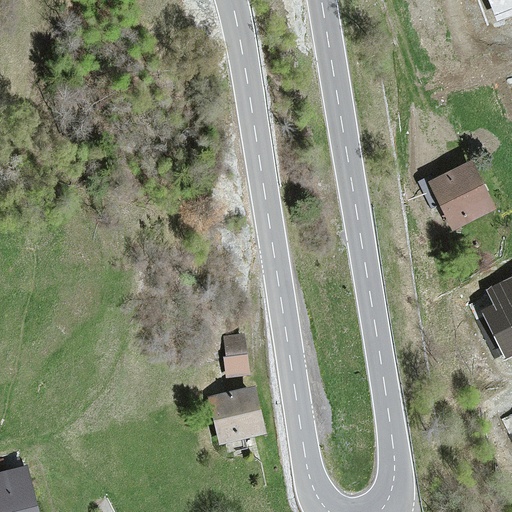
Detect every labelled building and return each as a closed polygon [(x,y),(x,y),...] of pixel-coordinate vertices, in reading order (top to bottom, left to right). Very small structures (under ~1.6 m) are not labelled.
[(511,0),(491,0),(496,15),(511,9),(511,0)] [(468,167),(424,186),(444,232),(489,213),(468,167)] [(507,353),(511,350),(511,270),(476,287),(507,353)] [(250,365),(245,330),(224,333),(229,368),(250,365)] [(249,395),(200,406),(210,452),(259,440),(249,395)] [(511,433),(511,407),(503,410),(511,433)] [(27,511),(20,473),(0,477),(0,511),(27,511)]
